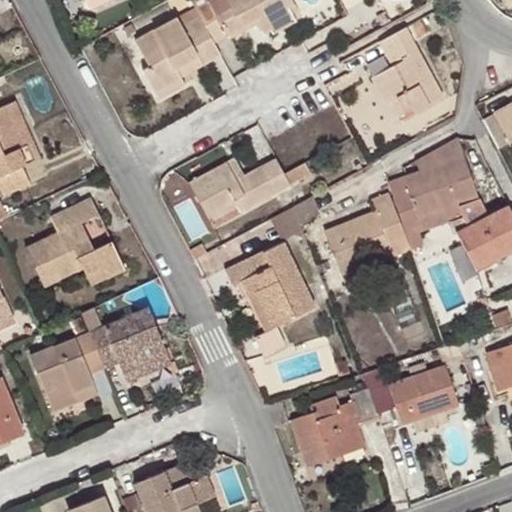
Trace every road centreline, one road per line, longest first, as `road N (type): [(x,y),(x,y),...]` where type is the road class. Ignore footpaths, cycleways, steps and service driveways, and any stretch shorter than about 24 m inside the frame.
road 1 (residential): [(238,405),(122,173)]
road 2 (residential): [(238,405),(0,495)]
road 3 (residential): [(299,81),(122,173)]
road 4 (residential): [(122,173),(27,0)]
